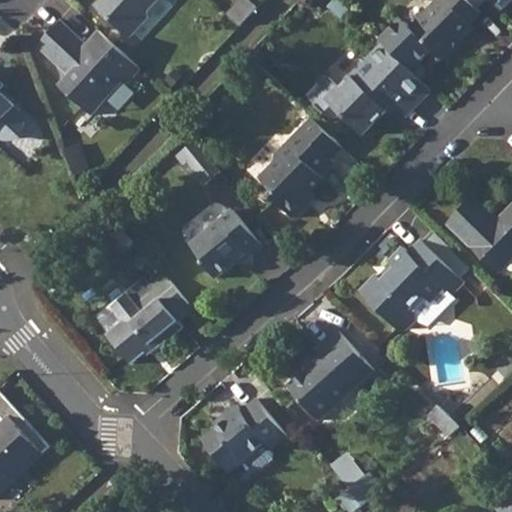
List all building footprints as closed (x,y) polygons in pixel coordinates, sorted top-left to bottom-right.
[(101,0),(95,7),(130,39),(148,19),(148,12),(158,0),(101,0)] [(469,0),(439,0),(412,27),(407,21),(399,22),(382,39),(386,42),(413,70),(434,48),(444,57),(456,45),(451,41),(458,34),(471,21),(470,20),(479,9),(477,7),(469,0)] [(141,71),(99,32),(87,46),(61,22),(37,48),(68,77),(73,81),(64,91),(92,117),(124,82),(128,86),(141,71)] [(458,34),(451,41),(456,45),(462,38),(458,34)] [(320,84),(309,94),(318,103),(316,105),(334,121),(343,112),(365,133),(396,103),(408,114),(432,88),(413,70),(386,42),(342,88),(332,77),(323,77),(318,82),(320,84)] [(73,81),(68,77),(59,87),(64,91),(73,81)] [(0,138),(4,139),(8,139),(11,138),(15,137),(18,134),(20,131),(22,128),(23,124),(23,120),(22,116),(20,112),(17,109),(0,93),(0,138)] [(318,103),(309,94),(301,103),(326,129),(334,121),(316,105),(318,103)] [(281,161),(263,180),(277,193),(273,196),(295,219),(310,204),(306,200),(328,179),(324,175),(337,162),(307,133),(283,156),(281,161)] [(227,175),(202,144),(182,160),(189,168),(193,165),(211,187),(227,175)] [(451,221),(488,259),(497,250),(509,262),(511,259),(511,205),(499,217),(476,195),(451,221)] [(234,210),(193,244),(206,261),(205,262),(218,278),(238,262),(238,261),(248,253),(251,256),(264,246),(234,210)] [(378,269),(361,286),(399,325),(409,324),(417,317),(417,308),(411,303),(425,289),(432,296),(444,284),(451,290),(465,278),(423,236),(410,249),(404,243),(392,256),(397,261),(384,274),(378,269)] [(497,250),(488,259),(499,271),(509,262),(497,250)] [(196,309),(167,273),(151,285),(160,296),(145,308),(131,291),(114,305),(125,319),(107,332),(132,363),(149,351),(147,347),(153,343),(158,348),(185,328),(180,322),(196,309)] [(455,294),(451,290),(444,284),(432,296),(425,289),(411,303),(417,308),(436,315),(455,294)] [(306,366),(295,377),(295,383),(322,416),(377,367),(342,325),(322,344),(326,349),(319,355),(322,359),(314,366),(306,366)] [(0,426),(11,416),(45,453),(52,447),(0,389),(0,426)] [(230,420),(207,439),(233,471),(252,456),(269,441),(274,446),(290,434),(259,396),(244,409),(240,404),(226,416),(230,420)] [(439,402),(429,412),(450,433),(462,424),(448,410),(439,402)] [(0,493),(45,453),(11,416),(0,426),(0,493)] [(274,446),(269,441),(252,456),(259,465),(267,466),(276,459),(278,451),(274,446)] [(353,487),(342,496),(354,511),(361,506),(365,503),(353,487)] [(511,511),(511,493),(496,506),(499,511),(511,511)]
